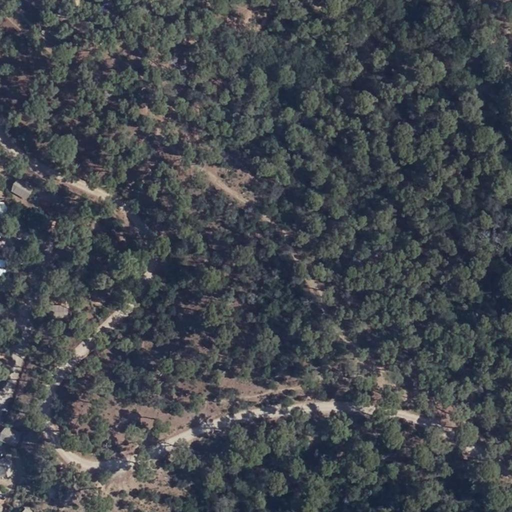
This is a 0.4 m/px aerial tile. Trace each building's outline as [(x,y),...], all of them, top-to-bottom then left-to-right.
[(9,190),(27,199),(34,186),(17,177),(9,190)] [(42,210),(59,201),(54,191),(37,200),(42,210)] [(0,216),(9,210),(1,199),(0,200),(0,216)] [(8,427),(2,441),(16,447),(22,432),(8,427)] [(10,455),(0,458),(0,474),(15,470),(10,455)]
